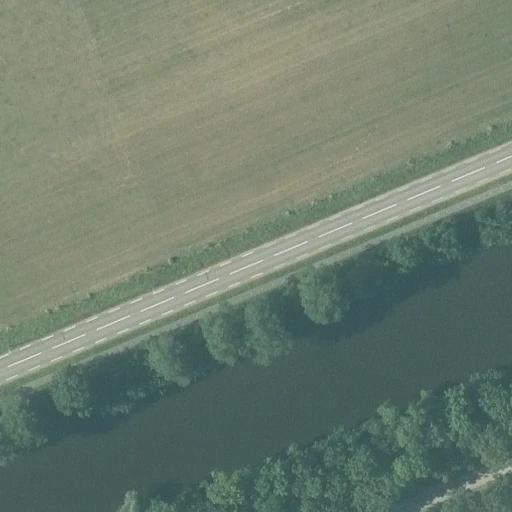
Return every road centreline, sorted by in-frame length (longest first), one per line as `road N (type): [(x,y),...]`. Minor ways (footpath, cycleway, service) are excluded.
road 1 (primary): [(0,370),(511,157)]
road 2 (unclassified): [(394,511),(511,462)]
